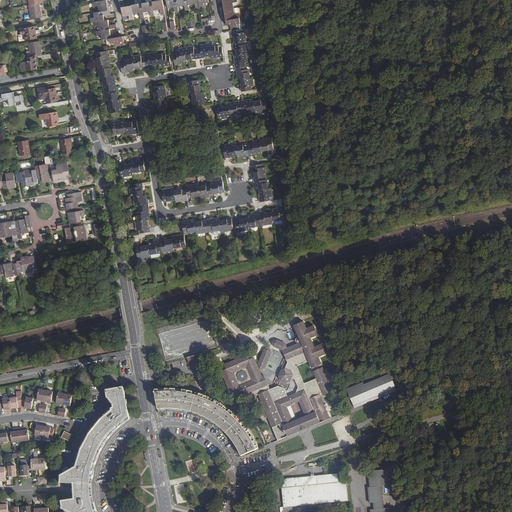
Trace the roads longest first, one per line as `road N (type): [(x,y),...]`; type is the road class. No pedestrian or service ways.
road 1 (residential): [(130,319),(99,153)]
road 2 (residential): [(241,193),(224,205),(159,211),(148,144)]
road 3 (residential): [(148,144),(139,82),(209,71),(219,79)]
road 4 (residential): [(227,511),(232,472),(215,441),(188,425),(148,427)]
road 5 (residential): [(0,378),(135,351)]
